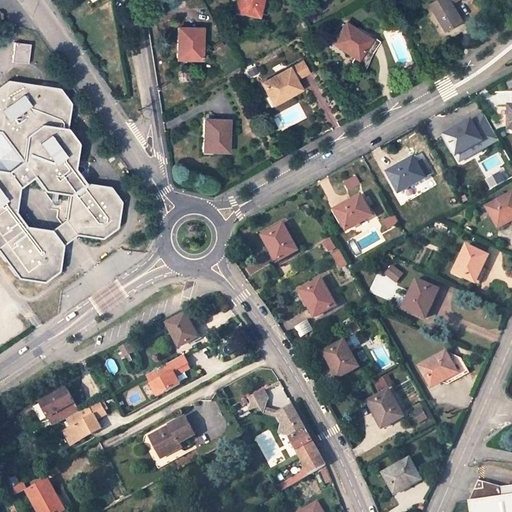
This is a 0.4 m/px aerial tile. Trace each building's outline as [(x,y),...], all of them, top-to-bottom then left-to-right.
[(238,0),(237,12),(257,16),(260,0),(238,0)] [(434,0),(430,3),(446,31),(463,21),(458,12),(454,14),(449,5),(452,3),(457,0),(434,0)] [(449,5),(454,14),(458,12),(452,3),(449,5)] [(354,29),(344,22),(332,39),(345,49),(343,51),(354,59),(351,64),(362,71),(363,66),(366,60),(370,54),(363,49),(370,40),(354,29)] [(363,49),(370,54),(378,40),(379,39),(357,25),(354,29),(370,40),(363,49)] [(176,27),(176,44),(179,44),(178,60),(200,60),(201,28),(176,27)] [(343,51),(345,49),(332,39),(330,43),(343,51)] [(14,43),(14,62),(30,62),(30,43),(14,43)] [(302,59),(288,67),(294,78),(307,71),(302,59)] [(410,63),(403,66),(405,73),(412,70),(410,63)] [(260,83),(270,101),(283,94),(285,97),(300,89),(294,78),(288,67),(260,83)] [(42,87),(8,81),(0,87),(0,131),(0,132),(22,162),(7,172),(0,171),(0,254),(1,256),(17,278),(44,282),(57,272),(61,246),(51,231),(25,227),(15,213),(18,188),(33,176),(44,191),(69,195),(65,220),(76,235),(102,238),(117,228),(120,203),(110,188),(84,184),(73,169),(77,144),(66,129),(70,104),(59,89),(42,87)] [(271,105),(285,97),(283,94),(270,101),(271,105)] [(202,135),(205,135),(205,151),(226,152),(227,120),(203,119),(202,135)] [(482,140),(481,137),(485,135),(477,119),(472,122),(471,119),(459,126),(460,129),(445,137),(456,155),(482,140)] [(459,126),(444,134),(445,137),(460,129),(459,126)] [(388,174),(399,193),(426,178),(413,157),(402,163),(403,166),(388,174)] [(402,163),(387,172),(388,174),(403,166),(402,163)] [(25,227),(51,231),(65,220),(69,195),(44,191),(33,176),(18,188),(15,213),(25,227)] [(511,192),(486,207),(498,228),(510,221),(509,218),(511,216),(511,192)] [(335,212),(346,230),(372,215),(361,195),(349,201),(350,204),(335,212)] [(349,201),(334,209),(335,212),(350,204),(349,201)] [(388,228),(398,223),(395,216),(384,222),(388,228)] [(61,246),(76,235),(65,220),(51,231),(61,246)] [(265,235),(273,249),(270,251),(276,262),(298,250),(284,224),(265,235)] [(262,236),(270,251),(273,249),(265,235),(262,236)] [(488,255),(466,244),(453,273),(472,282),(479,266),(483,267),(488,255)] [(346,264),(339,251),(332,255),(340,268),(346,264)] [(392,266),(386,274),(396,282),(402,274),(392,266)] [(479,266),(472,282),(476,283),(483,267),(479,266)] [(308,305),(314,317),(336,305),(321,279),(303,289),(311,304),(308,305)] [(416,279),(403,308),(426,318),(432,304),(428,303),(435,287),(416,279)] [(428,303),(432,304),(438,289),(435,287),(428,303)] [(303,289),(300,291),(308,305),(311,304),(303,289)] [(198,337),(186,313),(166,323),(179,347),(198,337)] [(350,337),(326,351),(334,366),(331,367),(338,378),(359,366),(349,349),(355,346),(350,337)] [(124,356),(135,350),(130,341),(119,347),(124,356)] [(331,367),(334,366),(326,351),(323,352),(331,367)] [(447,379),(458,373),(447,353),(446,351),(419,366),(430,385),(435,382),(445,376),(447,379)] [(450,354),(449,352),(447,353),(458,373),(447,379),(445,376),(435,382),(437,385),(440,384),(448,386),(469,374),(461,360),(450,354)] [(157,395),(180,383),(176,376),(173,371),(187,364),(183,355),(146,375),(157,395)] [(173,371),(176,376),(190,368),(187,364),(173,371)] [(380,379),(384,387),(391,384),(386,376),(380,379)] [(38,403),(46,417),(50,417),(54,424),(66,417),(77,412),(65,389),(38,403)] [(251,402),(249,409),(263,413),(265,407),(268,397),(263,389),(249,397),(251,402)] [(375,416),(382,429),(404,416),(389,389),(370,400),(378,414),(375,416)] [(66,417),(72,428),(68,430),(74,441),(98,427),(94,419),(105,413),(103,409),(100,403),(98,400),(77,412),(66,417)] [(370,400),(367,401),(375,416),(378,414),(370,400)] [(293,406),(291,403),(277,411),(279,414),(293,406)] [(279,414),(278,414),(279,417),(282,424),(279,433),(289,436),(298,451),(305,465),(311,474),(325,465),(293,406),(279,414)] [(277,411),(265,407),(263,413),(274,416),(279,417),(278,414),(279,414),(277,411)] [(150,436),(160,454),(168,449),(170,452),(181,446),(179,441),(194,433),(185,416),(169,424),(171,428),(166,431),(164,428),(150,436)] [(50,417),(46,417),(51,426),(54,424),(50,417)] [(74,441),(68,430),(64,432),(70,443),(74,441)] [(162,457),(170,452),(168,449),(160,454),(162,457)] [(408,483),(410,486),(421,480),(409,458),(383,472),(393,491),(408,483)] [(311,474),(305,465),(302,466),(300,473),(278,485),(282,491),(311,474)] [(27,491),(37,511),(60,511),(64,510),(52,488),(48,480),(27,491)] [(511,511),(511,485),(500,487),(478,480),(469,501),(470,511),(511,511)] [(393,491),(395,494),(410,486),(408,483),(393,491)] [(299,511),(321,511),(316,502),(299,511)]
